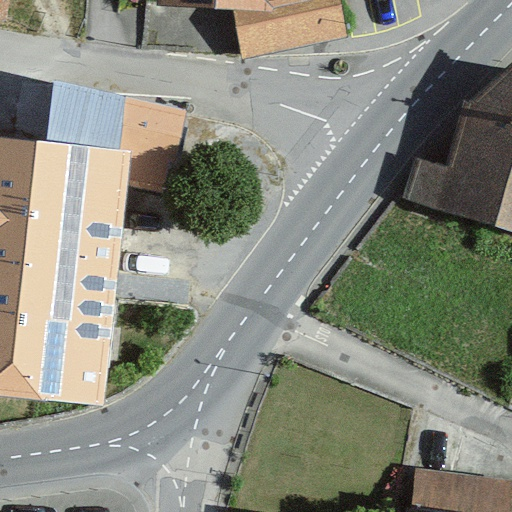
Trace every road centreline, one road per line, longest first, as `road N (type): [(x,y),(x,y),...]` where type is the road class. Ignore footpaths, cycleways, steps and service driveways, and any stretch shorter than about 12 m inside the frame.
road 1 (residential): [(407,138),(0,74)]
road 2 (residential): [(264,325),(511,440)]
road 3 (tertiary): [(264,325),(407,138)]
road 4 (tertiary): [(0,474),(100,464),(192,410)]
road 5 (tertiary): [(407,138),(511,16)]
